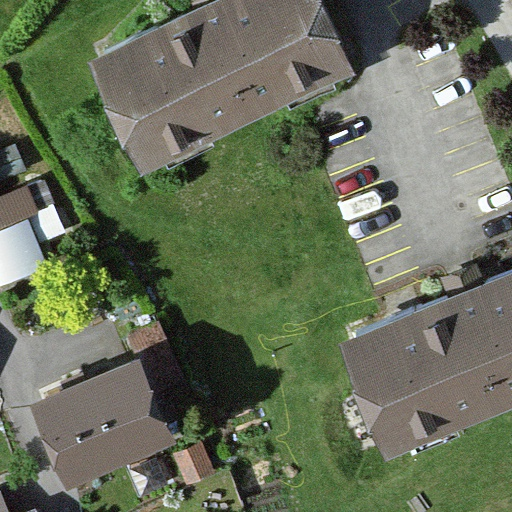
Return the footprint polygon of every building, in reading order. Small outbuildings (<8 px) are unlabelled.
[(199,0),(95,46),(141,151),(357,55),(332,0),(199,0)] [(48,165),(0,185),(0,265),(3,273),(43,257),(35,239),(72,223),(48,165)] [(511,265),(343,329),(385,442),(511,394),(511,265)] [(173,421),(140,346),(35,391),(68,467),(173,421)] [(0,511),(36,511),(35,509),(26,511),(10,511),(0,485),(0,511)]
